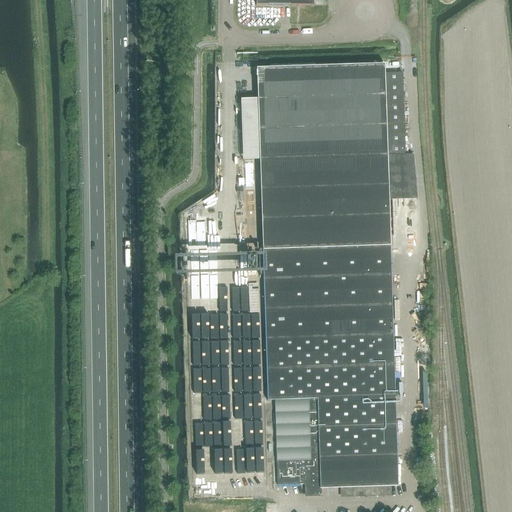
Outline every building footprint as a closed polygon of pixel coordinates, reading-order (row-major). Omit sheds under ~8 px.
[(384,65),(368,66),(257,69),(263,251),(266,339),(268,400),(275,400),(277,461),(277,486),(305,485),(305,496),(321,496),(321,489),(398,486),(388,201),(418,200),(413,155),(405,155),(402,73),(384,74),(384,65)] [(190,219),(189,233),(201,234),(202,220),(190,219)] [(248,244),(249,274),(258,274),(258,244),(248,244)] [(226,274),(248,273),(247,245),(226,245),(226,274)] [(234,292),(224,292),(223,308),(228,308),(227,314),(242,315),(241,322),(258,322),(259,308),(250,307),(250,298),(259,298),(260,277),(250,277),(249,293),(244,293),(244,278),(234,278),(234,292)] [(233,427),(236,437),(246,433),(244,427),(239,429),(238,425),(233,427)] [(257,444),(257,451),(251,451),(251,457),(258,458),(258,452),(264,452),(265,444),(257,444)] [(230,448),(231,464),(235,463),(235,458),(238,458),(238,447),(230,448)] [(207,475),(207,461),(193,461),(193,476),(207,475)] [(224,474),(224,463),(216,463),(216,474),(224,474)]
